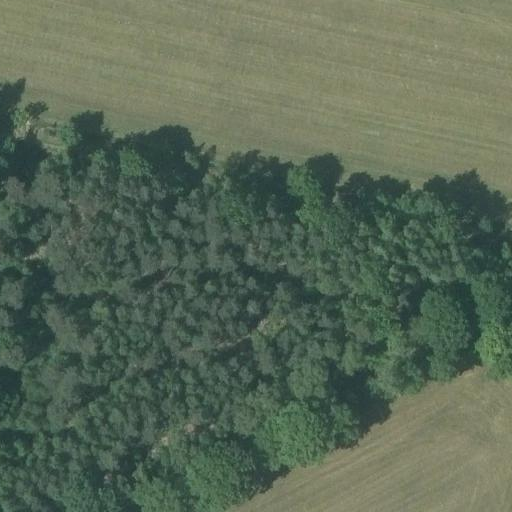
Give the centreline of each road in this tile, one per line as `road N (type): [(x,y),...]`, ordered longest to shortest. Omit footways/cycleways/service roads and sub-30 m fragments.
road 1 (track): [(511,247),(0,134)]
road 2 (track): [(511,312),(121,511)]
